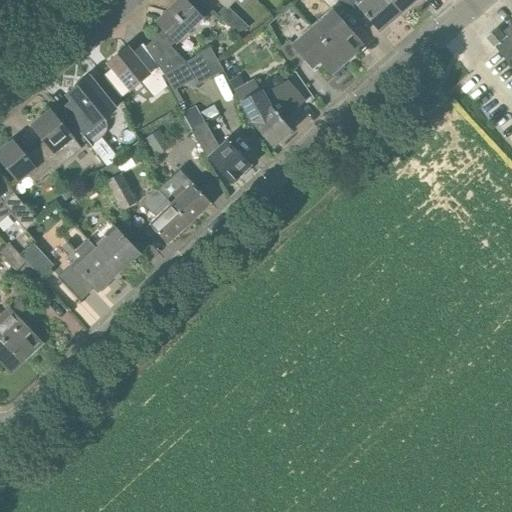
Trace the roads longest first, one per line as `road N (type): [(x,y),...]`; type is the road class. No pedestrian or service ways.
road 1 (residential): [(0,435),(477,0)]
road 2 (residential): [(0,107),(131,0)]
